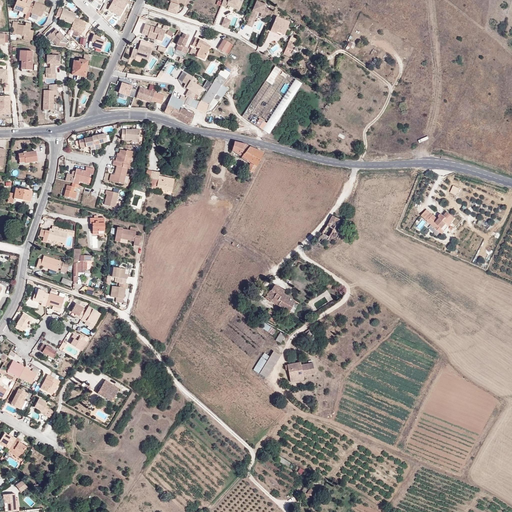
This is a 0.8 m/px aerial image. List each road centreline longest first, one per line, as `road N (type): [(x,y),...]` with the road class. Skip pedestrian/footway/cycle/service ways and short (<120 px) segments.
road 1 (residential): [(358,164),(326,219),(261,280),(257,293),(291,334),(274,380)]
road 2 (tertiary): [(159,117),(358,164)]
road 3 (tertiary): [(358,164),(439,161),(511,183)]
